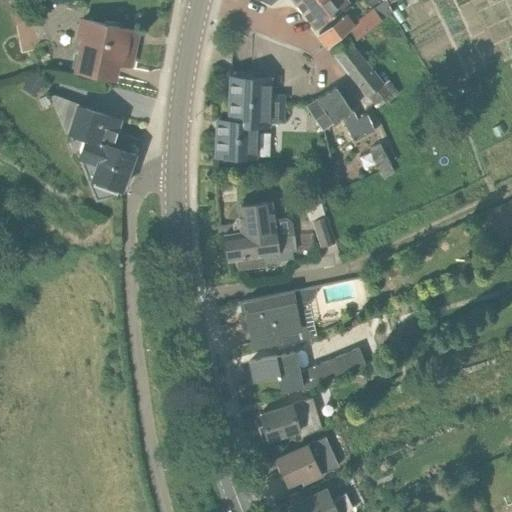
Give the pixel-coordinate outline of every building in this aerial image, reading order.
[(293,0),(303,12),(318,0),(293,0)] [(348,0),(318,0),(303,12),(315,28),(350,2),(348,0)] [(382,0),(371,9),(354,23),(346,13),(318,34),(328,46),(350,30),(356,38),(390,13),(392,12),(387,4),(385,0),(382,0)] [(363,0),(371,9),(382,0),(363,0)] [(73,69),(91,73),(111,77),(114,62),(130,65),(133,48),(134,49),(138,32),(79,19),(74,37),(79,38),(73,69)] [(331,51),(348,73),(368,96),(374,90),(388,107),(392,104),(390,101),(398,94),(388,79),(384,82),(365,59),(364,59),(347,38),(331,51)] [(21,89),(36,98),(47,80),(32,71),(21,89)] [(267,123),(283,123),(284,95),(270,95),(270,79),(230,78),(229,122),(223,121),(217,121),(217,134),(216,155),(258,157),(269,157),(269,132),(259,132),(259,126),(267,126),(267,123)] [(353,141),(375,130),(367,114),(358,119),(352,110),(351,110),(336,87),(317,98),(333,122),(332,122),(334,123),(342,119),(353,141)] [(322,130),(332,122),(333,122),(317,98),(306,106),(322,130)] [(95,164),(90,177),(124,189),(124,188),(123,187),(135,156),(136,156),(137,155),(127,151),(128,146),(113,140),(120,121),(52,99),(65,131),(84,138),(77,157),(95,164)] [(378,167),(389,162),(380,143),(369,149),(378,167)] [(389,162),(378,167),(377,169),(382,179),(395,173),(389,162)] [(238,269),(265,265),(264,255),(279,253),(279,252),(291,251),(292,263),(317,259),(313,233),(294,236),(294,235),(277,237),(272,201),(236,205),(237,218),(239,233),(234,233),(224,235),(227,259),(236,258),(238,269)] [(327,216),(312,221),(320,247),(335,242),(327,216)] [(237,304),(242,303),(245,314),(239,315),(242,331),(251,329),(254,344),(276,339),(283,338),(304,333),(302,327),(295,291),(287,292),(268,296),(236,303),(237,304)] [(301,390),(320,383),(365,364),(358,347),(300,371),(296,350),(293,350),(294,352),(249,361),(253,379),(277,374),(277,376),(279,375),(282,389),(300,386),(301,390)] [(378,400),(380,387),(366,385),(364,398),(378,400)] [(300,437),(318,429),(322,428),(312,397),(260,413),(268,439),(298,430),(300,437)] [(325,436),(276,458),(288,484),(302,477),(303,481),(338,466),(325,436)] [(300,511),(348,511),(353,510),(345,492),(332,498),(327,489),(297,504),(300,511)]
